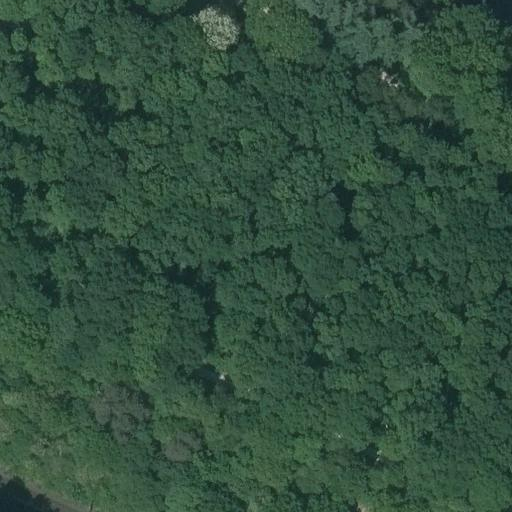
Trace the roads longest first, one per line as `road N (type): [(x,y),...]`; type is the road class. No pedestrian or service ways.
road 1 (track): [(0,275),(503,511)]
road 2 (track): [(511,156),(230,0)]
